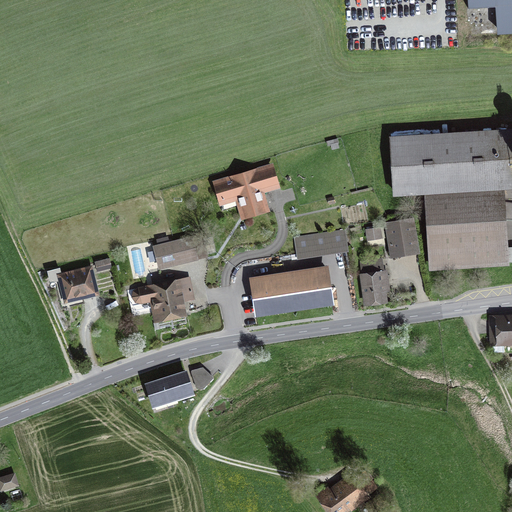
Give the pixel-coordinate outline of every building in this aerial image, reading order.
[(511,0),(467,0),(468,9),(495,7),(497,27),(511,26),(511,0)] [(511,133),(392,141),(395,192),(511,184),(511,133)] [(271,168),(217,184),(222,201),(223,201),(222,197),(237,193),(244,215),(265,209),(260,190),(276,185),(271,168)] [(507,263),(503,200),(427,204),(431,267),(507,263)] [(412,220),(387,224),(392,254),(417,250),(412,220)] [(369,230),(367,230),(368,239),(381,237),(379,228),(378,229),(377,225),(368,226),(369,230)] [(344,230),(295,238),(298,257),(347,250),(344,230)] [(155,247),(160,267),(207,256),(202,236),(155,247)] [(96,270),(111,269),(110,258),(95,259),(96,270)] [(386,273),(384,273),(382,260),(361,263),(367,302),(384,300),(383,291),(388,290),(386,273)] [(90,269),(62,276),(60,269),(49,272),(51,280),(61,277),(67,299),(96,292),(90,269)] [(253,282),(257,313),(331,302),(327,271),(253,282)] [(136,302),(142,303),(151,301),(152,308),(157,307),(159,317),(184,312),(181,301),(194,299),(190,281),(149,289),(148,286),(138,288),(133,291),(132,297),(136,302)] [(503,340),(511,339),(511,319),(491,321),(492,345),(503,345),(503,340)] [(178,372),(186,370),(183,359),(174,362),(178,372)] [(190,375),(203,388),(214,377),(202,364),(190,375)] [(183,388),(189,386),(185,373),(148,384),(152,397),(154,403),(165,400),(166,400),(185,394),(183,388)] [(342,511),(349,507),(347,504),(373,485),(363,472),(333,494),(329,488),(320,495),(332,511),(342,511)] [(13,476),(0,479),(2,487),(15,483),(13,476)] [(379,497),(367,506),(371,511),(375,511),(385,505),(379,497)]
